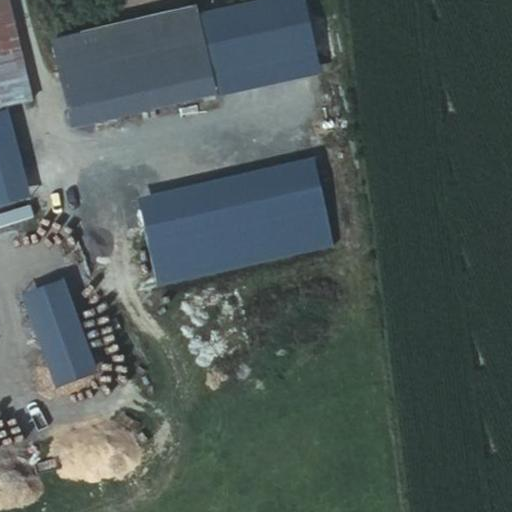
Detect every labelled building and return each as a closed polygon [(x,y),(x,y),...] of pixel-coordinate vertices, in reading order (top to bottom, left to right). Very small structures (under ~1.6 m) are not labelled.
[(32,87),(10,0),(0,0),(0,84),(2,94),(32,87)] [(201,0),(167,0),(54,28),(70,96),(216,60),(201,0)] [(0,155),(16,151),(2,94),(0,94),(0,155)] [(0,190),(24,183),(16,151),(0,155),(0,190)] [(84,366),(53,292),(23,305),(54,379),(84,366)]
